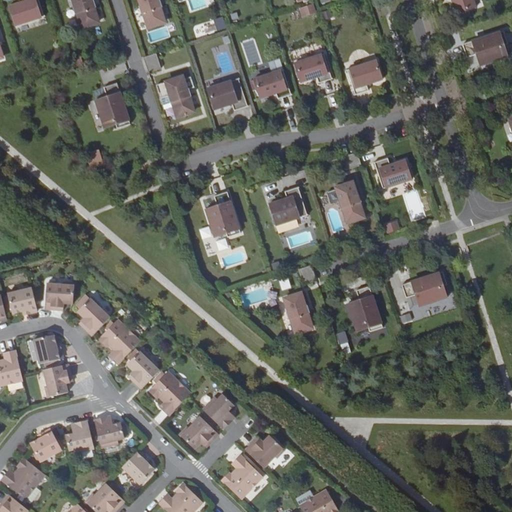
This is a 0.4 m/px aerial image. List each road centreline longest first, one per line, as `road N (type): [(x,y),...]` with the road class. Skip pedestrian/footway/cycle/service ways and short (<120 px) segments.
road 1 (residential): [(116,0),(169,158),(183,166),(261,141),(334,135),(445,105)]
road 2 (residential): [(325,269),(483,212)]
road 3 (residential): [(112,396),(66,327),(0,334)]
road 4 (residential): [(112,396),(40,418),(0,461)]
